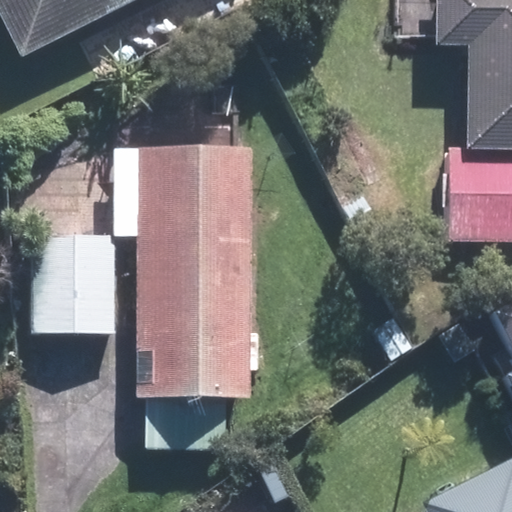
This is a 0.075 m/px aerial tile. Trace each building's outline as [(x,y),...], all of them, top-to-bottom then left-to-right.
[(0,0),(0,19),(19,58),(135,0),(0,0)] [(464,152),(511,152),(511,0),(431,0),(431,47),(466,47),(464,152)] [(226,453),(227,400),(248,400),(253,152),(117,149),(115,239),(134,239),(131,399),(147,399),(146,451),(226,453)] [(511,243),(511,153),(449,152),(447,242),(511,243)] [(112,332),(111,235),(31,237),(33,333),(112,332)] [(511,511),(511,457),(418,503),(421,511),(511,511)]
